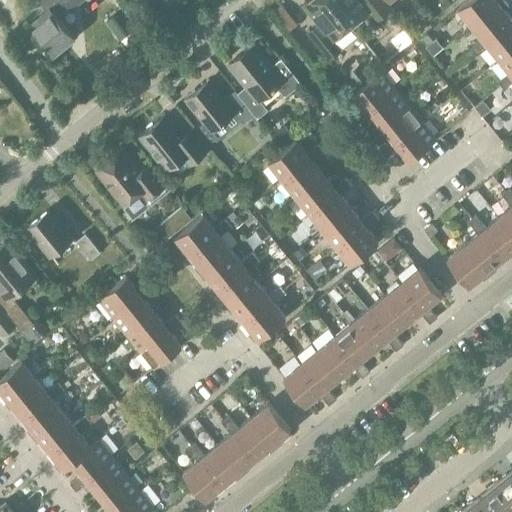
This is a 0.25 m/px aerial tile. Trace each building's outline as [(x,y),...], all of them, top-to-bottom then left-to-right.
[(74,35),(55,12),(60,7),(66,2),(72,9),(82,0),(40,0),(45,5),(26,21),(53,53),(74,35)] [(332,39),(352,24),(332,0),(307,0),(303,4),(318,22),(309,30),(330,57),(340,48),(332,39)] [(332,0),(352,24),(371,8),(378,18),(388,10),(380,0),(332,0)] [(502,0),(466,0),(458,7),(472,24),(502,0)] [(503,0),(502,0),(472,24),(483,37),(477,42),(483,50),(489,45),(486,41),(511,19),(511,17),(505,8),(508,5),(503,0)] [(99,19),(115,39),(129,28),(115,9),(109,13),(108,12),(99,19)] [(511,19),(486,41),(489,45),(499,58),(511,47),(511,19)] [(433,40),(427,32),(421,37),(427,45),(426,45),(433,54),(443,46),(436,37),(433,40)] [(393,39),(400,48),(408,42),(401,33),(393,39)] [(483,50),(477,42),(471,46),(477,54),(483,50)] [(301,82),(281,57),(272,65),(254,43),(229,63),(247,85),(237,92),(255,114),(258,117),(268,109),(259,98),(276,85),(285,95),(301,82)] [(511,47),(499,58),(510,71),(504,75),(510,83),(511,81),(511,47)] [(344,94),(352,88),(373,69),(365,60),(337,85),(344,94)] [(365,104),(359,109),(366,117),(371,112),(368,108),(396,86),(381,69),(354,91),(365,104)] [(510,83),(504,75),(498,80),(504,88),(510,83)] [(187,97),(205,120),(195,128),(208,144),(218,136),(212,129),(234,111),(243,123),(255,114),(237,92),(235,89),(224,98),(209,79),(187,97)] [(460,88),(467,97),(477,89),(470,80),(460,88)] [(368,108),(371,112),(382,125),(409,103),(396,86),(368,108)] [(482,99),(477,92),(471,97),(476,104),(482,99)] [(392,138),(387,143),(393,151),(399,146),(396,142),(423,120),(409,103),(382,125),(392,138)] [(366,117),(359,109),(353,114),(359,122),(366,117)] [(165,114),(141,134),(168,168),(182,156),(189,163),(208,147),(192,128),(183,136),(165,114)] [(410,160),(415,156),(437,137),(423,120),(396,142),(399,146),(410,160)] [(291,132),(285,124),(272,134),(279,142),(291,132)] [(310,155),(307,151),(296,138),(268,160),(283,178),(310,155)] [(325,150),(319,142),(313,147),(319,155),(325,150)] [(393,151),(387,143),(380,148),(387,156),(393,151)] [(319,155),(313,147),(307,151),(310,155),(283,178),(296,194),(324,172),(313,159),(319,155)] [(148,202),(168,186),(152,166),(143,174),(122,149),(98,169),(115,191),(114,192),(123,204),(125,203),(134,214),(148,202)] [(324,172),(296,194),(310,211),(338,189),(335,185),(324,172)] [(340,181),(347,189),(353,184),(346,176),(340,181)] [(338,189),(310,211),(324,228),(351,206),(341,193),(347,189),(340,181),(335,185),(338,189)] [(502,193),(507,199),(511,195),(511,188),(510,186),(502,193)] [(254,203),(259,209),(268,202),(263,195),(254,203)] [(511,204),(511,205),(499,215),(511,231),(511,204)] [(163,230),(168,236),(192,217),(183,205),(169,217),(173,222),(163,230)] [(351,206),(324,228),(337,245),(365,223),(362,219),(351,206)] [(48,209),(28,225),(51,254),(72,237),(48,209)] [(368,215),(374,223),(380,218),(374,210),(368,215)] [(183,241),(191,251),(218,231),(214,226),(203,213),(176,235),(174,236),(179,243),(183,241)] [(274,214),(267,219),(274,227),(281,222),(274,214)] [(468,220),(473,226),(481,220),(476,214),(468,220)] [(238,215),(231,222),(236,227),(243,221),(238,215)] [(365,223),(337,245),(351,262),(379,240),(369,227),(374,223),(368,215),(362,219),(365,223)] [(511,231),(499,215),(486,226),(481,220),(473,226),(478,232),(482,229),(504,256),(511,249),(511,231)] [(226,217),(220,222),(227,230),(233,225),(226,217)] [(201,271),(231,247),(221,235),(227,230),(220,222),(214,226),(218,231),(191,251),(200,262),(196,265),(201,271)] [(425,229),(430,235),(438,229),(433,223),(425,229)] [(482,229),(478,232),(465,243),(491,273),(497,268),(494,264),(504,256),(482,229)] [(101,251),(86,232),(76,240),(91,258),(101,251)] [(395,235),(378,249),(386,259),(403,245),(395,235)] [(0,303),(16,323),(34,344),(44,336),(10,295),(33,275),(6,242),(0,247),(0,303)] [(484,278),(491,273),(465,243),(447,257),(470,284),(481,275),(484,278)] [(241,260),(231,247),(201,271),(206,277),(209,275),(218,285),(245,264),(241,260)] [(253,251),(247,255),(254,264),(260,259),(253,251)] [(227,305),(248,289),(258,281),(248,268),(254,264),(247,255),(241,260),(245,264),(218,285),(226,296),(223,299),(227,305)] [(352,272),(357,277),(364,270),(360,265),(352,272)] [(424,308),(428,304),(442,293),(419,266),(402,280),(409,289),(424,308)] [(99,297),(113,315),(141,293),(137,289),(126,275),(99,297)] [(149,279),(143,284),(150,292),(156,287),(149,279)] [(424,308),(409,289),(402,280),(385,294),(407,321),(420,311),(425,317),(433,310),(428,304),(424,308)] [(236,309),(245,319),(272,298),(269,294),(258,281),(248,289),(227,305),(232,311),(236,309)] [(150,292),(143,284),(137,289),(141,293),(113,315),(127,331),(154,309),(144,296),(150,292)] [(280,284),(274,289),(281,297),(287,292),(280,284)] [(249,333),(255,340),(286,316),(275,302),(281,297),(274,289),(269,294),(272,298),(245,319),(253,330),(249,333)] [(407,321),(385,294),(368,307),(390,335),(394,331),(407,321)] [(316,303),(319,307),(325,302),(322,298),(316,303)] [(0,331),(3,335),(16,323),(0,303),(0,331)] [(368,307),(352,321),(374,348),(386,338),(391,344),(399,337),(394,331),(390,335),(368,307)] [(127,331),(140,348),(168,326),(164,322),(154,309),(127,331)] [(425,317),(429,323),(438,316),(433,310),(425,317)] [(176,312),(170,317),(177,325),(183,320),(176,312)] [(300,325),(309,318),(303,312),(295,319),(300,325)] [(170,317),(164,322),(168,326),(140,348),(154,366),(182,344),(171,330),(177,325),(170,317)] [(374,348),(352,321),(335,334),(357,362),(361,359),(374,348)] [(335,334),(318,348),(340,375),(353,365),(358,371),(366,364),(361,359),(357,362),(335,334)] [(391,344),(396,350),(404,343),(399,337),(391,344)] [(340,375),(318,348),(301,361),(323,389),(327,386),(340,375)] [(0,396),(5,402),(36,377),(26,364),(32,359),(26,351),(19,356),(22,360),(0,377),(0,387),(4,393),(0,396)] [(319,392),(324,398),(332,392),(327,386),(323,389),(301,361),(284,376),(306,403),(319,392)] [(358,371),(362,377),(370,370),(366,364),(358,371)] [(246,373),(239,379),(244,386),(251,379),(246,373)] [(14,405),(23,416),(50,394),(47,390),(36,377),(5,402),(10,408),(14,405)] [(59,380),(53,385),(59,393),(65,388),(59,380)] [(27,429),(33,435),(64,411),(53,398),(59,393),(53,385),(47,390),(50,394),(23,416),(31,426),(27,429)] [(324,398),(329,404),(337,398),(332,392),(324,398)] [(269,401),(252,415),(277,446),(283,441),(280,438),(291,429),(269,401)] [(88,417),(92,422),(101,415),(97,410),(88,417)] [(41,439),(50,449),(77,427),(74,424),(64,411),(33,435),(37,442),(41,439)] [(86,414),(80,419),(86,427),(92,422),(88,417),(86,414)] [(221,420),(226,426),(234,420),(229,414),(221,420)] [(277,446),(252,415),(239,426),(234,420),(226,426),(231,432),(235,429),(257,456),(267,448),(270,451),(277,446)] [(116,422),(120,427),(126,422),(122,417),(116,422)] [(61,470),(72,460),(72,459),(91,444),(90,443),(80,431),(86,427),(80,419),(74,424),(77,427),(50,449),(58,460),(55,463),(61,470)] [(246,465),(257,456),(235,429),(231,432),(218,442),(243,473),(249,469),(246,465)] [(85,476),(112,454),(98,437),(90,443),(91,444),(72,459),(72,460),(82,472),(76,477),(82,485),(88,480),(85,476)] [(193,453),(201,447),(196,441),(188,447),(193,453)] [(193,453),(197,459),(201,456),(223,484),(234,475),(237,479),(243,473),(218,442),(205,453),(201,447),(193,453)] [(126,471),(112,454),(85,476),(88,480),(99,493),(126,471)] [(201,456),(197,459),(184,470),(206,498),(208,501),(215,496),(212,492),(223,484),(201,456)] [(104,511),(114,511),(112,510),(140,488),(126,471),(99,493),(109,506),(103,510),(104,511)] [(497,481),(511,499),(511,472),(508,475),(506,473),(497,481)] [(76,490),(82,485),(76,477),(70,482),(76,490)] [(482,497),(494,511),(511,511),(511,499),(497,481),(487,488),(489,491),(482,497)] [(145,511),(154,505),(140,488),(112,510),(114,511),(145,511)] [(463,508),(466,511),(494,511),(482,497),(475,503),(473,500),(463,508)] [(0,511),(14,511),(6,501),(0,505),(0,511)]
